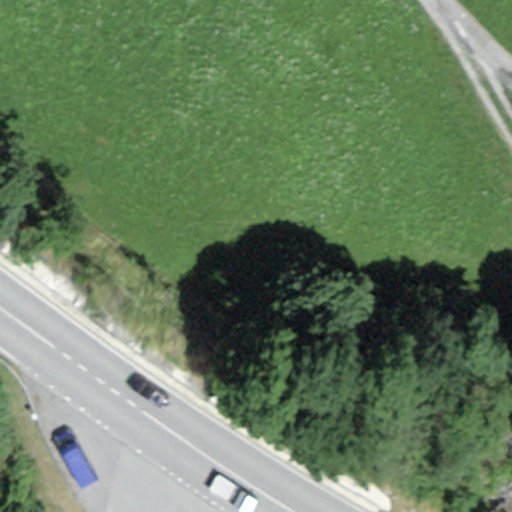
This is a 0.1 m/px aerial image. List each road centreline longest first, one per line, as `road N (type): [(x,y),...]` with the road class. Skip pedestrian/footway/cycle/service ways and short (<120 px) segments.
road 1 (primary): [(296,511),(0,308)]
road 2 (track): [(511,137),(433,3)]
